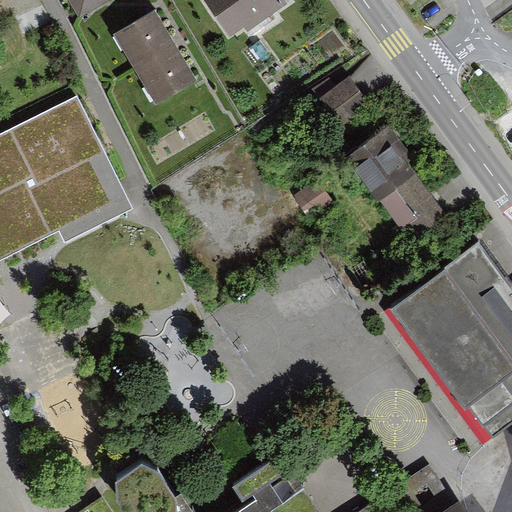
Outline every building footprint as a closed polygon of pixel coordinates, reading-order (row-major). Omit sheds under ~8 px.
[(69,0),(78,15),(104,0),(69,0)] [(206,0),(227,32),(275,0),(206,0)] [(115,32),(135,65),(175,42),(155,9),(115,32)] [(135,65),(155,99),(194,75),(175,42),(135,65)] [(354,70),(320,93),(340,122),(374,99),(354,70)] [(8,139),(0,143),(0,199),(12,224),(98,182),(63,112),(32,127),(26,115),(2,127),(8,139)] [(390,121),(349,150),(411,238),(452,210),(390,121)] [(296,190),(311,214),(335,198),(320,174),(296,190)] [(130,221),(82,247),(111,305),(161,280),(130,221)] [(511,277),(487,239),(386,302),(481,448),(511,427),(511,277)] [(327,511),(289,458),(250,481),(264,503),(249,511),(210,511),(168,449),(77,511),(327,511)] [(0,511),(17,511),(0,476),(0,511)] [(467,511),(459,499),(439,511),(467,511)]
